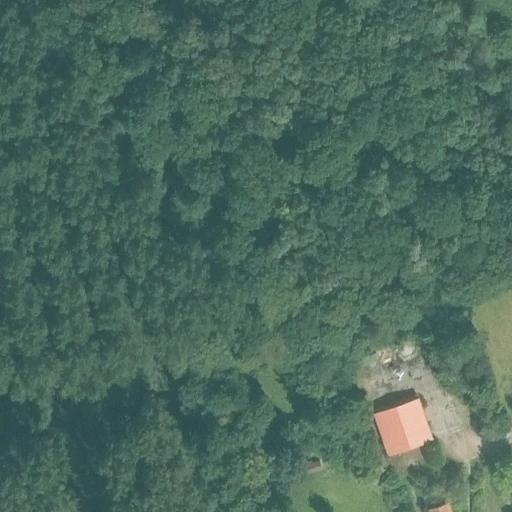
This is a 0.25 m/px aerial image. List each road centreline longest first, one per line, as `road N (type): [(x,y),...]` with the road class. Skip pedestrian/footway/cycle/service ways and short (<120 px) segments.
road 1 (track): [(0,379),(511,218)]
road 2 (track): [(208,511),(169,393),(143,377),(0,423)]
road 3 (track): [(511,131),(433,0)]
